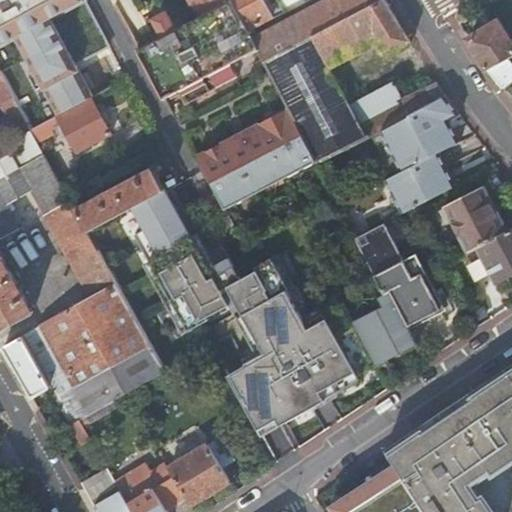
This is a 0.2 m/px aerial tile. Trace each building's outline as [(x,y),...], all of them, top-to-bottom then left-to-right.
[(93,99),(76,66),(110,49),(83,0),(0,0),(0,72),(32,130),(49,122),(57,118),(92,99),(93,99)] [(189,0),(198,17),(176,29),(139,49),(137,50),(164,101),(180,93),(186,106),(238,78),(231,65),(258,51),(231,0),(189,0)] [(231,0),(258,51),(259,52),(264,61),(265,61),(266,63),(386,0),(385,0),(327,0),(259,36),(256,29),(273,20),(272,18),(283,13),(277,3),(283,0),(231,0)] [(159,28),(134,41),(139,49),(176,29),(169,17),(163,14),(158,17),(156,23),(159,28)] [(488,70),(509,58),(511,56),(511,39),(509,41),(498,24),(469,40),(488,70)] [(488,70),(503,89),(511,81),(511,63),(509,58),(488,70)] [(32,193),(53,232),(80,217),(78,213),(64,189),(46,155),(32,130),(0,72),(0,103),(24,147),(0,160),(0,240),(21,229),(8,206),(32,193)] [(403,215),(457,188),(439,154),(459,143),(448,122),(460,115),(446,97),(410,116),(380,132),(402,173),(386,181),(403,215)] [(111,136),(92,99),(57,118),(76,153),(111,136)] [(202,155),(198,157),(226,210),(230,207),(251,197),(261,191),(268,188),(277,183),(284,179),(291,175),(301,170),(306,168),(315,163),(317,162),(290,109),(283,112),(277,115),(271,118),(263,123),(212,149),(202,155)] [(32,130),(46,155),(62,146),(49,122),(32,130)] [(211,147),(200,152),(202,155),(212,149),(211,147)] [(80,217),(88,232),(133,208),(166,190),(155,171),(78,213),(80,217)] [(444,206),(468,253),(476,249),(508,232),(485,186),(444,206)] [(133,208),(145,229),(135,234),(190,332),(210,320),(208,317),(230,305),(166,190),(133,208)] [(251,197),(230,207),(232,210),(252,199),(251,197)] [(53,232),(83,286),(109,272),(99,252),(88,232),(80,217),(53,232)] [(386,224),(357,240),(386,296),(390,294),(426,275),(417,255),(404,262),(386,224)] [(511,230),(508,232),(476,249),(490,276),(496,286),(511,277),(511,230)] [(468,253),(460,257),(474,284),(490,276),(476,249),(468,253)] [(248,366),(229,377),(259,430),(278,419),(282,425),(326,400),(338,393),(338,394),(362,380),(360,376),(378,366),(355,321),(344,302),(306,323),(287,290),(289,289),(272,258),(255,268),(257,271),(228,288),(265,354),(247,364),(248,366)] [(0,260),(0,331),(33,313),(3,259),(0,260)] [(426,275),(390,294),(398,310),(404,320),(408,328),(444,310),(426,275)] [(379,367),(417,346),(415,342),(409,331),(408,328),(404,320),(398,310),(390,294),(386,296),(379,299),(384,307),(355,321),(378,366),(379,367)] [(445,313),(444,310),(408,328),(409,331),(445,313)] [(387,450),(388,451),(397,465),(427,511),(494,511),(477,486),(502,469),(511,462),(511,366),(451,407),(426,423),(387,450)] [(89,497),(96,511),(168,511),(238,478),(217,436),(149,470),(148,468),(89,497)] [(427,511),(397,465),(377,478),(333,507),(335,511),(427,511)] [(502,469),(477,486),(494,511),(498,508),(502,503),(505,498),(507,492),(507,484),(506,479),(505,474),(502,469)]
